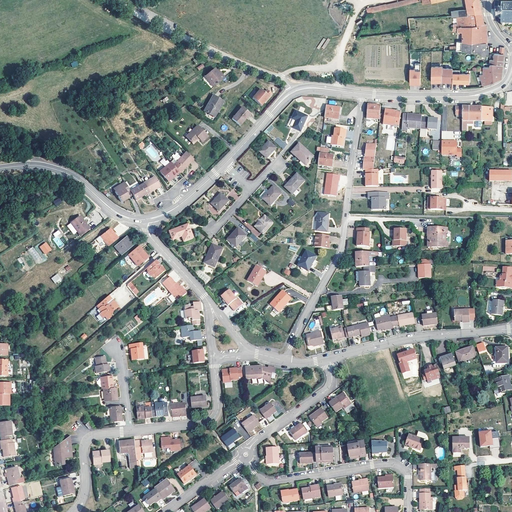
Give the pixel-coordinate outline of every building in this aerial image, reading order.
[(402,0),(367,8),(368,12),(422,0),(402,0)] [(465,0),(467,10),(452,11),(452,16),(458,16),(482,13),(481,5),(479,0),(465,0)] [(499,11),(495,11),(495,17),(499,17),(499,19),(500,19),(501,19),(501,24),(502,24),(502,25),(503,25),(503,24),(508,24),(508,25),(509,25),(511,24),(511,4),(510,4),(510,3),(509,3),(509,4),(503,4),(503,3),(503,4),(501,4),(501,9),(500,9),(499,10),(499,11)] [(482,13),(458,16),(458,26),(484,24),(483,22),(483,19),(482,16),(482,13)] [(486,23),(484,24),(458,26),(451,27),(452,31),(455,31),(455,30),(457,29),(457,41),(485,43),(487,43),(487,33),(486,23)] [(457,46),(456,50),(477,51),(477,53),(478,54),(480,54),(480,55),(488,56),(488,48),(486,48),(486,46),(485,43),(457,41),(457,46)] [(499,54),(495,53),(494,59),(490,59),(490,64),(502,65),(503,60),(504,54),(499,54)] [(486,86),(489,85),(488,83),(501,79),(502,70),(502,65),(490,64),(490,66),(484,66),(484,67),(484,70),(483,74),(480,74),(484,87),(486,86)] [(442,66),(431,66),(431,82),(442,81),(442,68),(442,66)] [(452,68),(442,68),(442,81),(452,81),(452,73),(452,68)] [(208,80),(214,86),(224,78),(221,74),(220,76),(217,72),(214,69),(205,77),(208,80)] [(415,70),(415,69),(410,69),(410,84),(420,83),(420,70),(415,70)] [(468,74),(452,73),(452,81),(452,82),(461,82),(467,82),(468,74)] [(262,87),(253,97),(262,104),(272,92),(268,89),(266,91),(262,87)] [(223,102),(213,96),(204,111),(214,117),(223,102)] [(381,115),(380,115),(381,105),(368,105),(368,118),(380,119),(381,115)] [(326,106),(325,117),(338,119),(340,108),(326,106)] [(467,121),(470,121),(470,107),(464,106),(457,107),(457,115),(463,115),(463,121),(467,121)] [(250,114),(241,107),(231,119),(240,126),(250,114)] [(470,107),(470,121),(481,121),(481,107),(470,107)] [(481,107),(481,121),(492,122),(492,107),(481,107)] [(401,112),(386,110),(384,124),(389,125),(395,126),(399,126),(401,112)] [(296,111),(292,119),(293,120),(290,126),(293,127),(293,128),(301,131),(308,116),(296,111)] [(408,127),(421,129),(421,128),(422,117),(422,116),(413,115),(413,114),(405,114),(403,129),(407,130),(408,127)] [(422,117),(421,128),(421,129),(420,137),(425,137),(426,128),(437,129),(438,119),(422,117)] [(271,125),(264,131),(267,134),(274,127),(271,125)] [(207,137),(197,126),(186,137),(193,144),(198,139),(202,142),(207,137)] [(346,130),(335,129),(334,136),(332,136),(332,137),(331,144),(331,145),(343,146),(344,140),(343,140),(343,138),(345,138),(346,130)] [(441,131),(442,139),(454,139),(454,131),(441,131)] [(277,137),(274,142),(284,148),(287,144),(277,137)] [(259,152),(267,159),(276,148),(269,141),(259,152)] [(442,141),(433,141),(433,145),(433,150),(442,150),(442,141)] [(457,142),(442,141),(442,150),(442,154),(457,155),(457,157),(462,157),(462,147),(457,147),(457,142)] [(366,157),(365,156),(364,169),(367,169),(373,169),(374,162),(377,143),(367,144),(366,157)] [(291,152),(306,165),(314,157),(299,144),(291,152)] [(194,159),(186,152),(174,166),(179,171),(180,172),(181,173),(194,159)] [(320,154),(318,165),(332,167),(333,156),(320,154)] [(160,162),(165,166),(169,162),(163,158),(160,162)] [(168,182),(174,177),(173,176),(179,171),(174,166),(171,162),(160,172),(168,182)] [(432,171),(432,189),(442,189),(442,171),(432,171)] [(511,181),(511,171),(489,171),(489,181),(511,181)] [(285,187),(292,194),(304,181),(297,174),(285,187)] [(341,175),(328,174),(325,194),(337,196),(339,181),(340,181),(341,175)] [(379,175),(366,175),(366,185),(379,185),(379,175)] [(148,181),(155,190),(161,186),(154,177),(148,181)] [(144,183),(150,192),(150,193),(155,190),(148,181),(144,183)] [(126,192),(129,190),(125,182),(117,187),(118,189),(115,192),(121,202),(129,197),(127,194),(126,192)] [(131,192),(136,200),(150,192),(144,183),(131,192)] [(263,198),(270,205),(281,194),(273,187),(263,198)] [(386,201),(386,198),(389,198),(389,191),(369,191),(369,198),(373,198),(373,200),(386,201)] [(221,194),(211,204),(219,211),(229,201),(221,194)] [(444,199),(432,199),(432,205),(429,205),(429,210),(440,211),(441,205),(444,205),(444,199)] [(386,201),(373,200),(373,208),(386,208),(386,201)] [(327,232),(329,214),(318,213),(316,231),(327,232)] [(89,229),(79,216),(71,222),(74,226),(73,227),(80,236),(89,229)] [(255,227),(263,234),(273,223),(265,216),(255,227)] [(243,224),(257,236),(260,233),(245,221),(243,224)] [(169,231),(172,239),(181,236),(183,241),(192,238),(187,224),(169,231)] [(444,241),(444,233),(446,233),(447,232),(447,228),(428,227),(427,232),(427,236),(428,236),(428,246),(433,247),(433,243),(438,243),(438,247),(444,247),(447,247),(447,241),(446,241),(444,241)] [(370,229),(357,228),(357,236),(358,237),(358,240),(357,245),(369,246),(370,233),(369,233),(370,229)] [(108,230),(116,240),(117,239),(109,229),(108,230)] [(233,244),(236,247),(246,236),(238,229),(228,240),(233,244)] [(407,229),(395,229),(395,236),(395,240),(393,241),(393,244),(394,246),(406,246),(407,229)] [(108,230),(99,237),(102,241),(108,247),(116,240),(108,230)] [(253,233),(249,236),(255,242),(258,239),(253,233)] [(329,236),(316,234),(315,247),(329,249),(329,244),(328,244),(328,242),(329,236)] [(114,247),(121,255),(133,245),(126,237),(114,247)] [(49,251),(47,248),(46,248),(44,245),(39,248),(44,254),(49,251)] [(207,257),(205,263),(215,267),(223,249),(213,245),(208,257),(207,257)] [(34,246),(28,249),(35,263),(41,260),(34,246)] [(127,255),(137,266),(148,257),(138,246),(127,255)] [(317,257),(306,251),(298,265),(302,268),(300,272),(306,275),(309,271),(308,270),(310,266),(311,266),(317,257)] [(364,267),(369,267),(368,257),(378,256),(378,251),(356,252),(356,267),(364,267)] [(155,260),(146,268),(147,269),(147,270),(148,273),(150,276),(154,277),(155,278),(163,270),(160,266),(159,267),(157,265),(158,264),(155,260)] [(422,264),(418,265),(419,278),(431,278),(431,264),(429,264),(422,264)] [(370,278),(369,272),(371,272),(371,266),(369,267),(364,267),(364,272),(359,272),(360,278),(370,278)] [(248,281),(258,286),(266,273),(256,267),(248,281)] [(501,277),(501,282),(500,288),(511,288),(511,286),(511,268),(504,268),(504,277),(501,277)] [(176,283),(181,278),(173,270),(168,274),(176,283)] [(58,272),(51,278),(56,284),(63,278),(58,272)] [(163,283),(168,290),(175,284),(170,277),(163,283)] [(370,278),(360,278),(360,287),(370,286),(370,278)] [(168,290),(177,301),(186,294),(177,283),(175,284),(168,290)] [(229,290),(221,296),(228,306),(229,305),(233,302),(235,305),(231,308),(234,311),(242,305),(240,301),(239,302),(229,290)] [(270,304),(279,312),(291,299),(282,291),(270,304)] [(173,302),(176,300),(171,294),(168,297),(173,302)] [(108,296),(97,305),(100,307),(98,309),(101,312),(99,314),(103,318),(105,317),(108,320),(110,318),(112,311),(118,307),(112,301),(112,302),(110,300),(111,299),(108,296)] [(333,310),(343,309),(341,296),(331,297),(332,305),(333,310)] [(503,317),(504,312),(504,307),(504,302),(493,301),(492,316),(503,317)] [(200,306),(193,307),(190,307),(190,305),(184,306),(186,320),(192,319),(192,326),(193,325),(200,325),(199,316),(198,316),(198,311),(201,311),(200,306)] [(455,311),(455,321),(463,321),(463,323),(469,323),(469,321),(475,320),(474,310),(455,311)] [(139,323),(143,320),(138,314),(135,318),(139,323)] [(413,314),(390,318),(392,327),(399,326),(399,327),(415,324),(413,314)] [(433,324),(438,323),(436,314),(422,316),(423,326),(433,325),(433,324)] [(384,329),(384,330),(384,331),(392,329),(392,327),(390,318),(389,316),(375,319),(378,330),(382,329),(384,329)] [(348,337),(361,334),(362,333),(363,336),(371,334),(368,322),(346,327),(347,331),(348,337)] [(192,326),(181,327),(182,338),(190,337),(191,342),(197,341),(202,341),(201,332),(193,332),(193,325),(192,326)] [(332,340),(337,338),(340,338),(341,339),(345,338),(342,329),(339,329),(338,327),(330,329),(332,340)] [(309,345),(313,344),(315,344),(316,345),(323,343),(320,330),(306,334),(309,345)] [(132,351),(132,355),(132,361),(144,359),(143,344),(129,346),(130,351),(132,351)] [(483,345),(477,347),(480,354),(486,353),(483,345)] [(473,348),(457,354),(460,363),(476,358),(473,348)] [(507,348),(495,349),(496,363),(496,364),(499,364),(508,364),(507,348)] [(203,351),(192,352),(193,364),(204,362),(203,351)] [(415,352),(407,353),(406,355),(403,356),(402,354),(397,356),(400,364),(399,365),(402,374),(409,372),(406,363),(416,359),(415,355),(416,354),(415,352)] [(444,371),(457,367),(453,355),(441,359),(444,371)] [(108,364),(106,364),(105,356),(96,357),(97,365),(96,365),(96,373),(109,371),(108,364)] [(246,368),(246,379),(262,378),(270,380),(272,373),(274,374),(275,369),(268,367),(268,369),(262,368),(262,367),(246,368)] [(431,380),(441,377),(438,367),(428,370),(429,372),(425,373),(428,385),(433,383),(431,380)] [(230,371),(222,372),(223,383),(231,382),(231,381),(243,379),(242,368),(230,369),(230,371)] [(104,389),(113,388),(112,376),(101,377),(102,390),(104,389)] [(508,377),(495,381),(499,394),(511,390),(508,377)] [(0,385),(0,396),(8,396),(10,397),(9,385),(0,385)] [(113,388),(104,389),(105,400),(116,399),(115,388),(113,388)] [(353,403),(347,393),(339,399),(338,398),(330,403),(336,411),(344,406),(346,408),(353,403)] [(0,408),(8,408),(8,396),(0,396),(0,408)] [(190,398),(191,409),(199,408),(199,406),(207,406),(206,397),(190,398)] [(353,403),(346,408),(349,412),(357,406),(354,402),(353,403)] [(164,416),(164,417),(168,416),(167,404),(155,405),(155,403),(151,404),(151,408),(152,417),(161,416),(164,416)] [(271,403),(260,411),(266,420),(277,412),(271,403)] [(171,405),(172,417),(185,415),(184,404),(171,405)] [(122,421),(120,406),(109,407),(110,422),(122,421)] [(137,408),(138,418),(146,417),(146,419),(152,419),(152,417),(151,408),(145,409),(145,407),(137,408)] [(316,415),(312,418),(318,427),(323,424),(321,422),(329,416),(323,408),(315,414),(316,415)] [(254,416),(242,425),(248,433),(260,424),(254,416)] [(0,429),(0,432),(1,441),(8,440),(8,436),(12,436),(10,421),(0,422),(0,427),(0,430),(0,429)] [(290,431),(297,440),(308,432),(302,423),(290,431)] [(248,433),(251,436),(262,428),(259,425),(248,433)] [(482,428),(483,434),(479,435),(480,443),(489,442),(492,442),(492,445),(500,444),(498,432),(490,433),(490,428),(482,428)] [(234,430),(221,439),(228,447),(240,438),(234,430)] [(423,440),(416,438),(410,436),(406,446),(410,447),(411,446),(414,447),(414,448),(420,450),(423,440)] [(68,437),(54,448),(56,465),(64,464),(63,458),(71,457),(68,437)] [(172,441),(170,441),(169,438),(161,439),(161,449),(170,448),(170,451),(180,450),(180,440),(172,441)] [(452,438),(453,453),(460,453),(460,449),(460,447),(464,447),(464,449),(469,448),(468,438),(452,438)] [(0,444),(2,445),(2,450),(3,457),(14,456),(13,443),(12,443),(11,439),(8,440),(1,441),(0,440),(0,444)] [(134,441),(134,440),(119,442),(120,454),(126,454),(129,455),(130,468),(140,467),(139,461),(137,462),(136,459),(136,456),(136,454),(134,441)] [(134,441),(136,454),(153,452),(152,441),(142,442),(142,441),(134,441)] [(360,445),(349,447),(351,458),(362,456),(362,458),(367,457),(365,442),(359,443),(360,445)] [(388,442),(373,443),(373,453),(389,452),(388,442)] [(267,448),(267,457),(268,457),(268,465),(279,464),(278,448),(267,448)] [(323,461),(334,461),(333,450),(322,450),(322,448),(317,448),(318,463),(323,463),(323,461)] [(108,450),(100,451),(100,453),(92,454),(93,465),(101,464),(101,462),(109,461),(108,450)] [(301,464),(314,464),(314,453),(300,453),(301,464)] [(178,475),(183,482),(188,479),(189,480),(196,475),(190,465),(182,471),(183,472),(178,475)] [(420,469),(420,476),(420,481),(430,481),(430,471),(430,468),(430,465),(419,465),(419,469),(420,469)] [(463,491),(467,491),(466,478),(465,478),(465,470),(464,470),(464,466),(457,466),(457,471),(458,478),(457,478),(458,486),(458,491),(455,491),(455,498),(457,499),(462,499),(464,497),(463,491)] [(6,476),(9,486),(17,484),(16,480),(19,480),(19,478),(16,467),(6,469),(8,475),(6,476)] [(386,477),(378,478),(379,488),(394,487),(393,477),(386,477)] [(63,496),(72,494),(70,485),(72,485),(70,478),(59,481),(61,487),(57,488),(59,497),(63,496)] [(239,491),(241,494),(248,489),(241,479),(230,487),(235,493),(239,491)] [(163,499),(163,500),(167,497),(166,496),(175,490),(167,480),(155,488),(156,489),(163,499)] [(362,482),(362,481),(354,482),(355,493),(371,490),(370,481),(362,482)] [(312,486),(313,487),(313,489),(306,490),(307,499),(322,496),(320,485),(312,486)] [(336,486),(336,485),(328,486),(330,497),(344,495),(343,485),(336,486)] [(19,486),(10,489),(13,499),(12,499),(13,503),(19,501),(23,500),(19,486)] [(150,506),(155,502),(157,501),(158,502),(163,499),(156,489),(147,496),(146,500),(150,506)] [(299,489),(290,490),(290,491),(282,493),(283,501),(286,502),(301,500),(299,489)] [(422,502),(422,510),(432,510),(432,502),(432,501),(430,501),(430,497),(430,490),(427,490),(427,494),(420,494),(419,494),(419,502),(422,502)] [(211,501),(217,510),(230,501),(223,492),(211,501)] [(200,504),(193,509),(194,511),(205,511),(211,508),(205,499),(199,503),(200,504)] [(19,501),(13,503),(15,511),(24,511),(23,505),(20,506),(19,501)]
